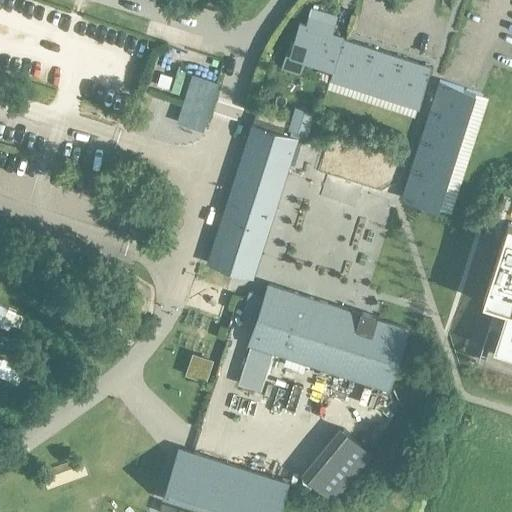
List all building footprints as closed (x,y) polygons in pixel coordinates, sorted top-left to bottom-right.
[(343,39),(344,37),(331,34),(334,26),(309,18),(306,25),(299,23),(290,51),(287,50),(281,67),(300,73),(305,58),(332,67),(333,67),(343,39)] [(333,67),(332,67),(330,74),(331,75),(344,79),(356,43),(343,39),(333,67)] [(356,43),(344,79),(359,84),(371,48),(356,43)] [(371,48),(359,84),(374,89),(386,53),(371,48)] [(386,53),(374,89),(389,93),(401,57),(386,53)] [(401,57),(389,93),(404,98),(416,62),(401,57)] [(416,62),(404,98),(418,103),(419,103),(431,67),(416,62)] [(191,74),(176,121),(203,130),(218,82),(191,74)] [(434,97),(470,109),(475,93),(475,92),(439,81),(434,97)] [(470,109),(434,97),(428,114),(464,126),(470,109)] [(295,108),(288,129),(307,135),(314,114),(295,108)] [(464,126),(428,114),(423,131),(459,143),(464,126)] [(252,124),(232,186),(278,201),(297,139),(252,124)] [(459,143),(423,131),(418,148),(453,159),(459,143)] [(453,159),(418,148),(412,164),(448,176),(453,159)] [(448,176),(412,164),(407,181),(443,193),(448,176)] [(443,193),(407,181),(401,198),(437,210),(437,209),(443,193)] [(267,233),(278,201),(232,186),(222,218),(230,221),(218,258),(247,267),(259,230),(267,233)] [(504,239),(485,300),(497,304),(491,324),(496,325),(485,360),(511,368),(511,223),(509,222),(504,239)] [(272,352),(388,390),(408,329),(377,319),(378,317),(376,316),(376,317),(362,313),(362,312),(361,311),(360,314),(268,284),(249,345),(251,345),(272,352)] [(0,335),(11,317),(0,310),(0,335)] [(251,345),(238,383),(259,390),(272,352),(251,345)] [(0,375),(17,381),(24,363),(0,354),(0,375)] [(208,362),(194,358),(190,375),(204,379),(208,362)] [(354,407),(354,396),(337,396),(337,407),(354,407)] [(185,450),(176,476),(170,474),(163,498),(195,508),(195,507),(210,511),(278,511),(288,483),(185,450)]
